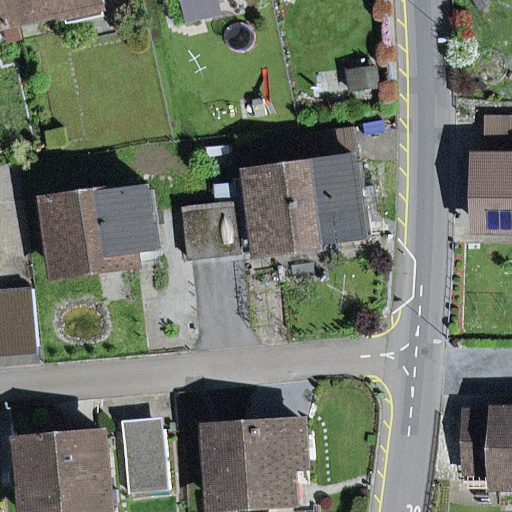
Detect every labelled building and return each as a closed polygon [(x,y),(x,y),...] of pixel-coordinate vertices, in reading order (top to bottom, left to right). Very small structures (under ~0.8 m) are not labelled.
[(0,0),(0,24),(19,20),(14,0),(0,0)] [(67,9),(68,13),(106,5),(105,0),(14,0),(19,20),(67,9)] [(351,72),(354,92),(379,89),(377,69),(351,72)] [(489,161),(511,161),(511,119),(489,120),(489,161)] [(255,182),(264,253),(373,240),(363,160),(357,129),(266,141),(270,172),(255,174),(254,175),(255,182)] [(255,174),(270,172),(266,141),(251,143),(255,174)] [(511,216),(511,161),(489,161),(486,161),(486,216),(511,216)] [(213,206),(218,259),(264,253),(255,182),(238,184),(240,203),(213,206)] [(138,264),(136,252),(162,249),(154,188),(54,202),(64,274),(138,264)] [(186,209),(192,261),(218,259),(213,206),(186,209)] [(486,230),(511,229),(511,216),(486,216),(486,230)] [(0,351),(40,348),(35,290),(0,293),(0,351)] [(511,497),(511,415),(469,416),(469,471),(504,471),(505,497),(511,497)] [(126,434),(167,431),(165,419),(125,422),(126,434)] [(216,432),(222,506),(297,502),(295,465),(309,464),(307,426),(216,432)] [(126,434),(132,494),(172,491),(167,431),(126,434)] [(31,488),(33,511),(113,511),(107,436),(27,443),(28,452),(13,453),(16,490),(31,488)]
